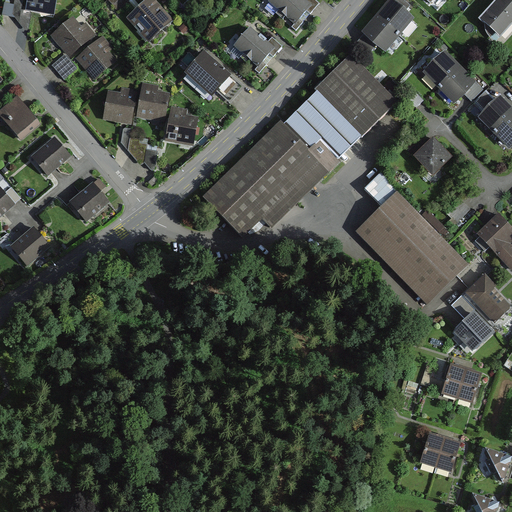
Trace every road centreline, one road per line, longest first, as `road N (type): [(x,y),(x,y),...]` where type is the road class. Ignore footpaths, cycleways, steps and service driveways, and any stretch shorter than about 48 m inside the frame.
road 1 (residential): [(147,212),(207,242),(268,242),(329,220),(420,317)]
road 2 (residential): [(358,0),(276,95),(147,212)]
road 3 (residential): [(0,37),(147,212)]
road 4 (residential): [(147,212),(0,313)]
